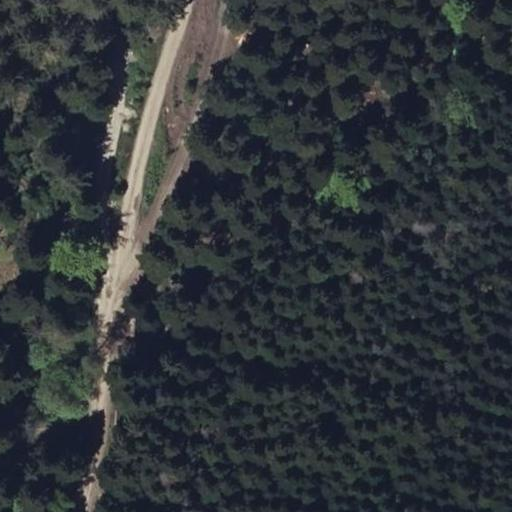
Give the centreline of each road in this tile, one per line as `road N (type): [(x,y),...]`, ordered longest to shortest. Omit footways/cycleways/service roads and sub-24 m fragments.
road 1 (track): [(117,241),(215,0)]
road 2 (track): [(117,241),(165,0)]
road 3 (track): [(117,0),(117,241)]
road 4 (track): [(83,511),(97,332)]
road 5 (track): [(97,332),(84,386),(0,416)]
